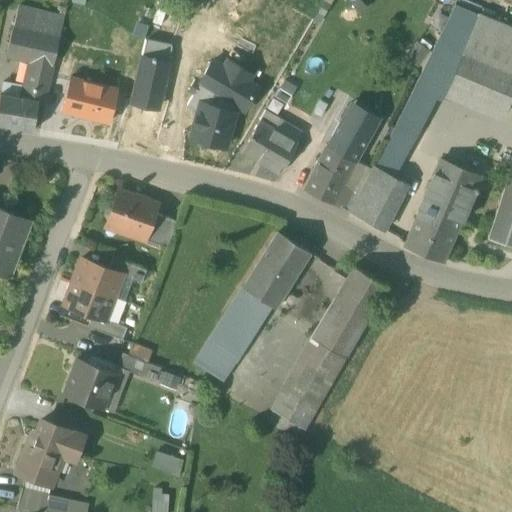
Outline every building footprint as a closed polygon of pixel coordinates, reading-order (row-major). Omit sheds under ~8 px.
[(435,44),(511,77),(511,28),(454,5),(435,44)] [(17,9),(13,28),(59,39),(63,20),(17,9)] [(29,61),(53,67),(59,39),(13,28),(11,28),(5,56),(29,61)] [(145,40),(131,102),(157,107),(168,62),(167,62),(171,46),(145,40)] [(393,129),(374,166),(390,175),(392,176),(441,86),(505,111),(511,94),(511,77),(435,44),(393,129)] [(253,74),(226,57),(220,66),(248,83),(253,74)] [(0,125),(31,130),(37,104),(44,106),(53,67),(29,61),(23,88),(3,83),(0,95),(0,94),(0,125)] [(220,66),(211,61),(198,83),(199,83),(186,105),(197,112),(200,102),(233,111),(235,105),(244,110),(257,88),(248,83),(220,66)] [(70,77),(61,111),(108,123),(117,89),(70,77)] [(189,137),(225,147),(235,112),(233,111),(200,102),(197,112),(189,137)] [(350,104),(340,123),(352,130),(363,111),(350,104)] [(355,161),(379,119),(363,110),(363,111),(352,130),(340,123),(339,123),(331,137),(335,140),(331,147),(325,145),(325,146),(355,161)] [(240,153),(279,174),(296,144),(293,142),(295,138),(288,134),(285,138),(257,123),(240,153)] [(303,190),(333,204),(342,187),(354,162),(355,163),(355,161),(325,146),(303,190)] [(403,247),(443,263),(479,176),(439,160),(403,247)] [(511,163),(488,239),(511,246),(511,163)] [(350,213),(382,231),(407,184),(392,176),(390,175),(374,166),(350,213)] [(359,196),(342,187),(333,204),(350,213),(359,196)] [(122,232),(144,240),(153,213),(156,205),(146,201),(147,199),(134,194),(133,197),(118,191),(113,206),(111,206),(105,208),(103,214),(106,220),(108,220),(107,221),(124,227),(122,232)] [(0,273),(7,276),(16,255),(14,254),(19,240),(21,241),(29,221),(0,210),(0,273)] [(144,240),(166,248),(176,221),(153,213),(144,240)] [(105,226),(122,232),(124,227),(107,221),(105,226)] [(251,272),(284,292),(310,252),(277,231),(251,272)] [(133,279),(141,282),(146,270),(112,257),(108,269),(122,274),(121,275),(133,279)] [(81,259),(72,282),(113,297),(121,275),(122,274),(108,269),(81,259)] [(333,278),(341,286),(350,271),(337,264),(330,276),(333,278)] [(341,286),(311,337),(344,356),(386,284),(354,265),(350,271),(341,286)] [(251,272),(221,319),(238,329),(259,297),(269,303),(274,307),(284,292),(251,272)] [(124,301),(133,279),(121,275),(113,297),(124,301)] [(105,319),(113,297),(72,282),(63,305),(91,315),(104,320),(105,319)] [(124,301),(113,297),(105,319),(117,324),(125,302),(124,301)] [(220,380),(269,303),(259,297),(238,329),(226,349),(227,349),(219,362),(201,351),(194,363),(220,380)] [(87,327),(120,339),(125,327),(117,324),(105,319),(104,320),(91,315),(87,327)] [(226,349),(238,329),(221,319),(209,338),(226,349)] [(311,337),(301,355),(333,374),(344,356),(311,337)] [(227,349),(226,349),(209,338),(201,351),(219,362),(227,349)] [(128,355),(147,362),(152,350),(132,343),(128,355)] [(128,371),(141,376),(146,362),(121,353),(116,367),(128,371)] [(301,355),(295,364),(328,383),(333,374),(301,355)] [(64,393),(102,408),(116,372),(114,371),(78,357),(64,393)] [(160,367),(146,362),(141,376),(155,381),(160,367)] [(299,432),(328,383),(295,364),(267,413),(299,432)] [(116,372),(102,408),(112,412),(128,371),(116,367),(114,371),(116,372)] [(179,377),(163,371),(158,384),(174,390),(179,377)] [(49,483),(50,483),(56,468),(50,466),(58,446),(76,453),(82,435),(41,419),(37,430),(31,444),(27,443),(16,471),(24,473),(49,483)] [(32,429),(27,443),(31,444),(37,430),(32,429)] [(50,466),(56,468),(61,454),(73,459),(76,453),(58,446),(50,466)] [(157,451),(151,467),(178,477),(184,460),(157,451)] [(31,489),(47,492),(49,483),(24,473),(21,487),(31,489)] [(14,507),(27,509),(31,489),(21,487),(19,486),(14,507)] [(152,487),(150,511),(166,511),(168,493),(161,493),(161,488),(152,487)] [(27,509),(38,511),(75,511),(77,504),(45,497),(47,492),(31,489),(27,509)]
